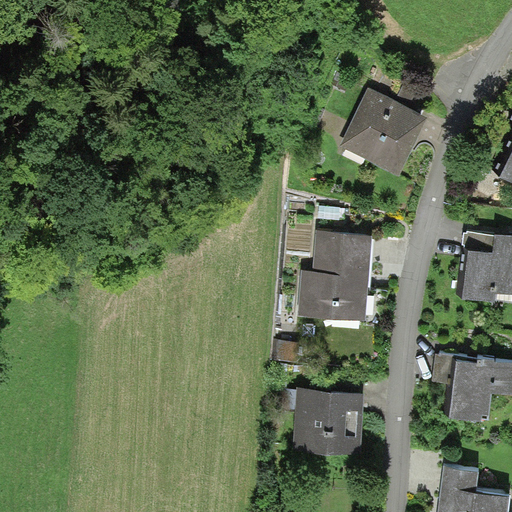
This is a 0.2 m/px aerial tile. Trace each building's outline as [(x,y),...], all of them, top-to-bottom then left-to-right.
[(369,83),(340,142),(399,170),(415,135),(427,111),(369,83)] [(511,138),(498,165),(511,172),(511,138)] [(296,312),(367,317),(373,228),(315,224),(312,265),(300,264),(296,312)] [(511,231),(468,226),(460,292),(496,296),(497,287),(511,288),(511,231)] [(298,340),(276,338),(275,357),(297,359),(298,340)] [(450,379),(446,410),(486,416),(490,387),(511,390),(511,358),(491,355),(491,353),(476,351),(475,356),(436,351),(433,376),(450,379)] [(340,385),(295,384),(294,444),(361,446),(363,386),(340,385)] [(505,511),(508,489),(476,485),(479,465),(444,460),(437,511),(505,511)]
